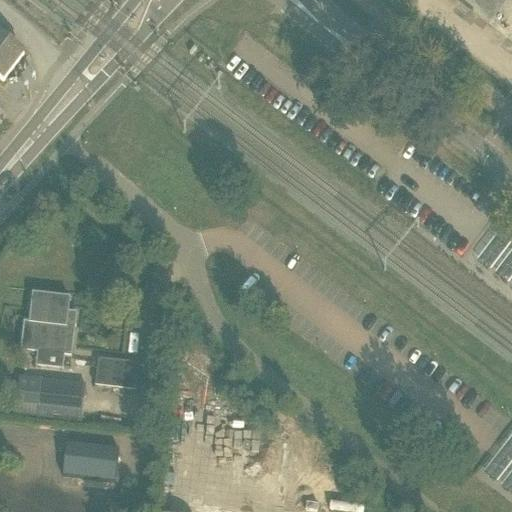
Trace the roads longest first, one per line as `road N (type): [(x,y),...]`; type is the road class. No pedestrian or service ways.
road 1 (unclassified): [(431,511),(259,369),(207,307),(189,250),(93,165)]
road 2 (unclassified): [(511,176),(297,0)]
road 3 (secondary): [(0,186),(171,0)]
road 4 (secondary): [(134,0),(0,167)]
